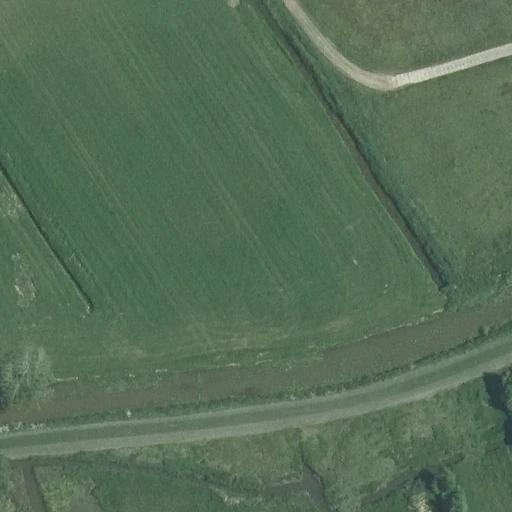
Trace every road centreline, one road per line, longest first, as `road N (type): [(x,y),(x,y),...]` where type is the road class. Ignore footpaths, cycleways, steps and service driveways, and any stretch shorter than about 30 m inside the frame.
road 1 (track): [(511,340),(394,388),(314,408),(0,450)]
road 2 (track): [(511,46),(389,77),(335,72),(300,50),(269,0)]
